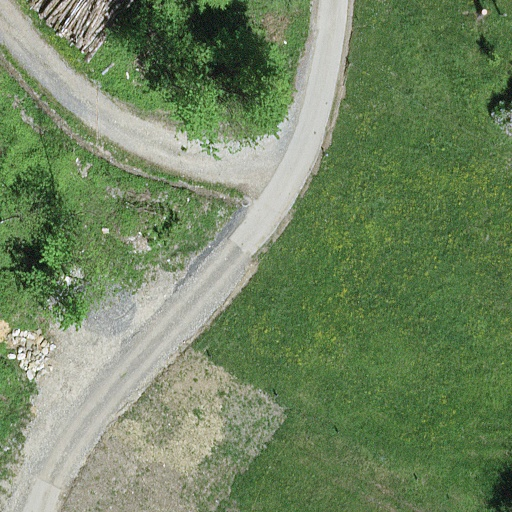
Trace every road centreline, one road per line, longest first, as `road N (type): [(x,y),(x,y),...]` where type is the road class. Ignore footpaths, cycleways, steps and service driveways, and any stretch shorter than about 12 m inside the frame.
road 1 (track): [(46,511),(68,446),(288,189),(323,85),(330,0)]
road 2 (track): [(288,189),(117,142),(0,0)]
